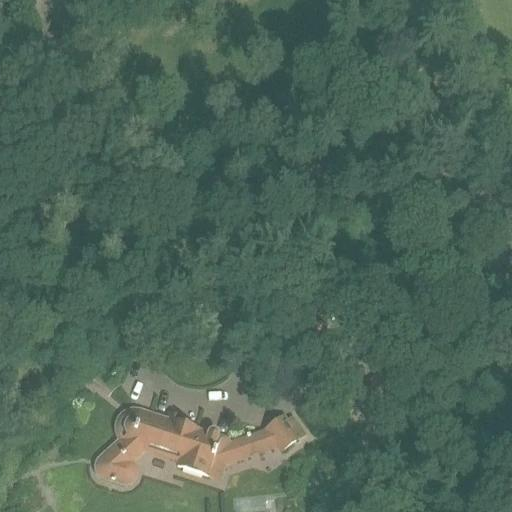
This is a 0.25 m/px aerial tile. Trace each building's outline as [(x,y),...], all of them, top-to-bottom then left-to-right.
[(299,326),(314,343),(330,330),(315,312),(299,326)] [(401,397),(384,372),(350,395),(367,420),(401,397)] [(91,386),(99,392),(107,383),(98,377),(91,386)] [(181,459),(178,469),(221,482),(226,466),(276,447),(266,431),(231,443),(140,415),(136,414),(130,414),(126,414),(122,416),(119,418),(116,422),(115,425),(113,429),(113,433),(114,437),(115,441),(117,444),(97,461),(94,465),(93,468),(92,473),(93,477),(95,480),(99,483),(101,484),(123,491),(127,490),(131,488),(134,486),(136,482),(137,478),(137,474),(136,470),(135,468),(132,464),(148,449),(181,459)] [(276,447),(280,452),(302,439),(287,417),(266,431),(276,447)]
